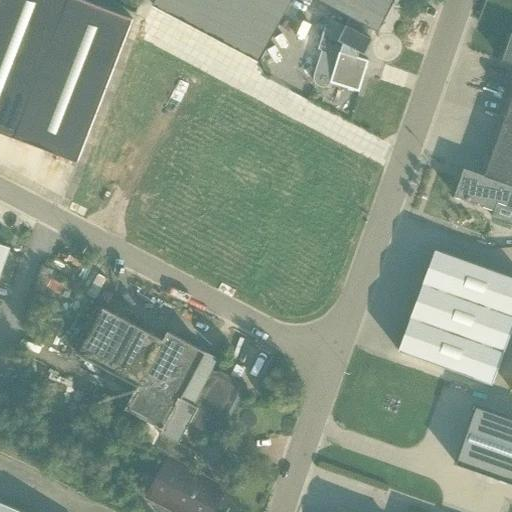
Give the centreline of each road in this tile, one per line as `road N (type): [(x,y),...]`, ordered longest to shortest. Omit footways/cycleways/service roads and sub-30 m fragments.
road 1 (unclassified): [(333,360),(460,0)]
road 2 (unclassified): [(333,360),(0,187)]
road 3 (unclassified): [(279,511),(333,360)]
